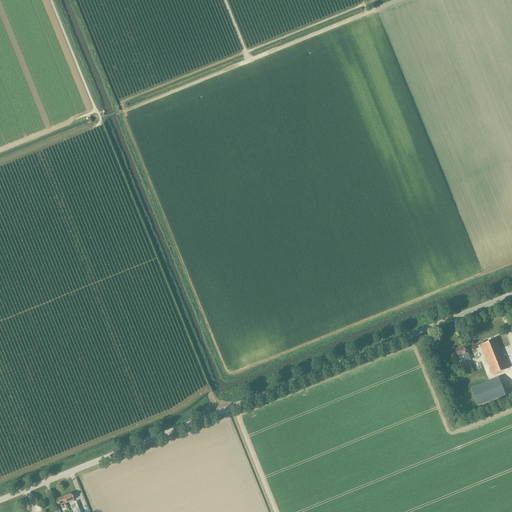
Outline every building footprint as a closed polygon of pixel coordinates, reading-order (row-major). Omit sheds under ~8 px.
[(492,374),(508,368),(497,339),(480,345),(492,374)] [(464,346),(455,349),(458,356),(463,355),(466,361),(469,360),(467,353),(464,346)] [(470,388),(477,405),(505,394),(498,376),(470,388)] [(63,497),(65,503),(73,500),(71,493),(63,497)] [(57,506),(65,503),(63,497),(55,500),(57,506)]
